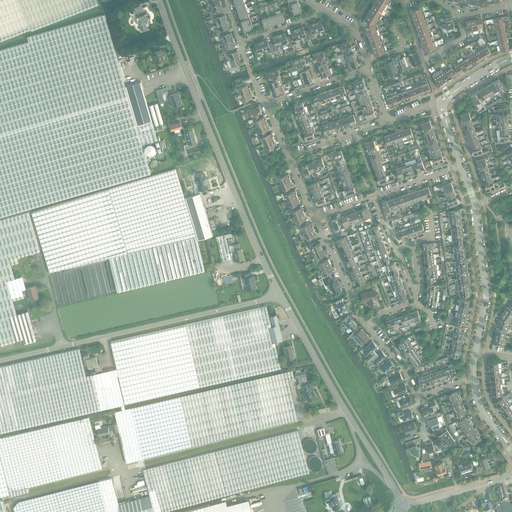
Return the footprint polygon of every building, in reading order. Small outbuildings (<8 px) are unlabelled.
[(0,0),(0,40),(30,29),(31,31),(99,5),(96,0),(0,0)] [(379,27),(380,19),(379,18),(390,0),(376,0),(376,1),(375,0),(374,0),(373,4),(374,4),(370,11),(369,10),(363,20),(361,19),(359,20),(359,21),(359,23),(360,23),(362,23),(366,34),(368,33),(370,41),(369,41),(370,45),(372,45),(374,52),(373,52),(373,55),(386,50),(378,28),(379,27)] [(301,11),(298,1),(289,4),(293,14),(301,11)] [(137,18),(136,18),(135,19),(135,20),(135,22),(136,22),(137,23),(138,22),(139,26),(141,26),(142,31),(147,30),(146,24),(151,22),(147,10),(142,12),(141,10),(142,9),(140,3),(132,5),(135,12),(136,11),(137,14),(135,14),(137,18)] [(209,12),(211,16),(219,14),(218,11),(222,9),(220,3),(211,6),(212,11),(209,12)] [(436,47),(432,35),(434,35),(433,31),(431,32),(422,7),(414,10),(414,8),(409,10),(424,52),(426,51),(428,50),(429,54),(440,47),(440,46),(436,47)] [(275,12),(276,14),(279,23),(284,21),(280,10),(275,12)] [(150,173),(142,144),(125,86),(104,14),(27,37),(28,41),(0,49),(0,217),(4,216),(30,208),(150,173)] [(215,20),(217,24),(227,21),(225,15),(220,16),(219,14),(211,16),(212,21),(215,20)] [(244,31),(253,28),(249,17),(241,20),(244,31)] [(446,31),(455,28),(453,22),(452,22),(452,21),(453,21),(451,17),(445,19),(446,23),(441,25),(442,28),(445,27),(446,31)] [(215,30),(217,34),(225,32),(224,29),(229,27),(227,21),(217,24),(219,29),(215,30)] [(321,21),(315,23),(318,32),(322,31),(324,34),(328,32),(325,24),(322,25),(321,21)] [(310,30),(307,31),(310,39),(314,37),(313,34),(318,32),(315,23),(308,25),(310,30)] [(306,40),(310,39),(307,31),(304,32),(303,27),(297,29),(300,39),(304,37),(306,40)] [(292,36),(289,37),(292,45),(293,48),(298,47),(295,40),(300,39),(297,29),(290,31),(292,36)] [(222,38),(223,42),(233,39),(231,33),(226,34),(225,32),(217,34),(219,39),(222,38)] [(285,33),(279,35),(282,45),(286,43),(288,47),(292,45),(289,37),(286,38),(285,33)] [(274,42),(271,43),(274,51),(278,50),(277,47),(282,45),(279,35),(272,37),(274,42)] [(445,40),(447,43),(456,39),(454,35),(445,40)] [(222,48),(223,52),(231,50),(230,47),(235,45),(233,39),(223,42),(225,47),(222,48)] [(267,39),(261,42),(264,51),(268,50),(270,53),(274,51),(271,43),(268,44),(267,39)] [(343,52),(343,54),(347,53),(350,52),(353,50),(352,48),(353,48),(351,41),(340,45),(343,52)] [(259,53),(264,51),(261,42),(254,44),(256,49),(253,50),(256,58),(260,56),(259,53)] [(486,46),(481,49),(486,56),(491,53),(490,51),(488,49),(486,46)] [(481,49),(477,51),(481,59),(486,56),(481,49)] [(155,63),(164,60),(161,50),(152,53),(155,63)] [(228,56),(230,60),(239,57),(237,51),(232,52),(231,50),(223,52),(225,57),(228,56)] [(323,61),(328,59),(327,56),(325,57),(323,51),(312,55),(313,59),(314,58),(315,61),(318,60),(319,62),(323,61)] [(477,51),(472,54),(477,62),(481,59),(477,51)] [(343,63),(346,62),(356,59),(355,56),(352,57),(350,52),(347,53),(343,54),(341,55),(340,55),(343,63)] [(412,55),(409,56),(412,65),(420,63),(416,52),(412,53),(412,55)] [(472,54),(467,57),(472,65),(477,62),(472,54)] [(413,68),(412,65),(409,56),(398,60),(403,72),(413,68)] [(241,63),(239,57),(230,60),(227,61),(231,71),(236,69),(238,68),(237,65),(241,63)] [(294,61),(297,70),(300,69),(304,68),(303,65),(306,64),(305,62),(306,61),(305,57),(294,61)] [(394,65),(398,63),(395,57),(392,59),(392,61),(384,64),(388,75),(397,72),(394,65)] [(467,57),(463,60),(467,68),(472,65),(467,57)] [(317,66),(319,72),(329,68),(327,63),(329,62),(328,59),(323,61),(323,64),(317,66)] [(358,65),(356,59),(346,62),(348,68),(349,71),(353,70),(352,67),(358,65)] [(463,60),(458,63),(463,70),(467,68),(463,60)] [(458,73),(463,70),(458,63),(453,66),(458,73)] [(449,68),(447,69),(452,77),(457,74),(451,64),(448,66),(449,68)] [(332,77),(329,68),(319,72),(321,78),(328,75),(329,78),(332,77)] [(298,73),(300,78),(310,75),(308,69),(301,72),(300,69),(297,70),(298,73)] [(447,69),(443,72),(447,80),(452,77),(447,69)] [(273,79),(274,81),(281,79),(282,79),(281,75),(280,76),(278,70),(267,74),(268,78),(269,77),(270,80),(273,79)] [(443,83),(438,75),(437,72),(432,75),(433,78),(438,86),(443,83)] [(443,72),(438,75),(443,83),(447,80),(443,72)] [(310,75),(300,78),(297,80),(300,88),(306,86),(305,83),(312,81),(310,75)] [(271,82),(273,88),(283,85),(281,79),(274,81),(271,82)] [(499,79),(494,82),(499,90),(503,87),(505,90),(507,89),(502,81),(501,82),(499,79)] [(355,85),(356,88),(365,86),(363,80),(359,81),(359,80),(350,83),(351,86),(355,85)] [(154,141),(157,140),(152,120),(141,81),(125,86),(142,144),(154,141)] [(427,82),(422,84),(425,92),(430,90),(427,82)] [(494,82),(489,85),(494,92),(499,90),(494,82)] [(239,88),(241,93),(250,90),(249,87),(250,87),(249,84),(244,86),(243,83),(236,85),(237,88),(239,88)] [(422,84),(417,86),(420,94),(425,92),(422,84)] [(285,90),(283,85),(273,88),(275,94),(281,92),(282,94),(289,92),(288,89),(285,90)] [(343,85),(338,87),(341,96),(346,94),(343,85)] [(411,85),(406,87),(410,98),(415,96),(412,88),(411,85)] [(489,85),(485,88),(491,97),(495,95),(494,92),(489,85)] [(355,95),(358,94),(366,91),(365,86),(356,88),(353,89),(355,95)] [(417,86),(412,88),(415,96),(420,94),(417,86)] [(167,87),(156,91),(160,104),(163,103),(165,102),(162,93),(168,91),(167,87)] [(338,87),(333,89),(336,98),(336,100),(342,98),(341,96),(338,87)] [(405,100),(410,98),(406,87),(401,89),(401,91),(405,100)] [(480,90),(485,98),(486,100),(491,97),(485,88),(480,90)] [(333,89),(328,91),(331,99),(336,98),(333,89)] [(252,93),(250,90),(241,93),(243,99),(241,99),(242,103),(249,100),(248,97),(253,96),(252,93)] [(480,90),(475,93),(480,101),(485,98),(480,90)] [(328,91),(323,93),(326,101),(331,99),(328,91)] [(358,94),(360,99),(368,96),(366,91),(358,94)] [(396,91),(391,93),(395,104),(400,102),(396,93),(396,91)] [(400,102),(405,100),(401,91),(396,93),(400,102)] [(173,107),(182,104),(178,93),(169,95),(173,107)] [(323,93),(317,94),(320,103),(326,101),(323,93)] [(389,106),(395,104),(391,93),(385,95),(389,106)] [(476,104),(480,101),(475,93),(471,96),(472,99),(471,100),(476,108),(478,107),(476,104)] [(321,105),(320,103),(317,94),(312,96),(315,105),(318,104),(319,106),(321,105)] [(360,99),(361,104),(370,101),(368,96),(360,99)] [(294,104),(295,110),(304,107),(302,102),(305,101),(304,99),(296,102),(297,103),(294,104)] [(361,104),(363,109),(372,106),(370,101),(361,104)] [(250,111),(253,119),(259,116),(258,113),(261,112),(260,110),(261,109),(260,106),(251,110),(250,108),(246,110),(247,112),(250,111)] [(297,115),(306,112),(308,111),(306,106),(304,107),(295,110),(297,115)] [(363,109),(365,114),(374,111),(372,106),(363,109)] [(460,114),(462,120),(470,117),(468,112),(472,111),(471,109),(463,112),(463,113),(460,114)] [(375,116),(374,111),(365,114),(367,119),(364,120),(365,122),(373,119),(372,118),(375,116)] [(297,115),(299,120),(308,117),(306,112),(297,115)] [(342,115),(343,118),(346,126),(351,125),(348,116),(347,114),(342,115)] [(356,123),(354,118),(353,114),(348,116),(351,125),(356,123)] [(255,121),(257,126),(267,123),(266,119),(265,117),(260,119),(259,116),(253,119),(248,120),(249,123),(255,121)] [(299,120),(301,125),(309,122),(309,120),(311,119),(310,116),(308,117),(299,120)] [(332,119),(333,122),(336,130),(341,128),(338,120),(337,117),(332,119)] [(462,120),(463,125),(472,122),(470,117),(462,120)] [(343,118),(338,120),(341,128),(346,126),(343,118)] [(421,124),(423,129),(431,126),(429,120),(426,121),(425,120),(417,123),(417,125),(421,124)] [(331,132),(328,123),(327,121),(321,123),(322,125),(325,134),(331,132)] [(180,122),(170,125),(171,130),(172,130),(174,129),(175,133),(180,131),(179,128),(182,127),(181,127),(180,122)] [(301,125),(303,130),(311,127),(309,122),(301,125)] [(333,122),(328,123),(331,132),(336,130),(333,122)] [(463,125),(465,130),(474,127),(472,122),(463,125)] [(258,132),(259,135),(266,133),(265,130),(270,128),(269,125),(268,126),(267,123),(257,126),(260,132),(258,132)] [(423,129),(424,134),(433,131),(431,126),(423,129)] [(304,135),(313,132),(315,132),(313,127),(311,127),(303,130),(304,135)] [(410,127),(405,129),(409,141),(414,139),(410,127)] [(465,130),(467,135),(475,132),(474,127),(465,130)] [(192,129),(184,132),(188,144),(196,142),(192,129)] [(405,129),(399,131),(404,142),(409,141),(405,129)] [(399,131),(394,133),(398,144),(404,142),(399,131)] [(424,134),(426,139),(435,136),(433,131),(424,134)] [(315,137),(313,132),(304,135),(306,141),(310,139),(310,141),(320,138),(319,136),(315,137)] [(467,135),(469,140),(477,137),(475,132),(467,135)] [(262,138),(264,143),(274,139),(273,138),(274,138),(272,133),(267,135),(266,133),(259,135),(261,138),(262,138)] [(394,133),(389,134),(392,143),(393,145),(398,144),(394,133)] [(387,145),(392,143),(389,134),(384,136),(387,145)] [(509,141),(509,135),(500,136),(500,141),(497,141),(497,143),(506,143),(506,141),(509,141)] [(426,145),(428,144),(436,141),(435,136),(426,139),(424,140),(426,145)] [(365,143),(367,148),(375,145),(373,140),(376,139),(376,137),(368,140),(368,142),(365,143)] [(469,140),(470,145),(479,142),(477,137),(469,140)] [(275,142),(274,139),(264,143),(266,148),(265,149),(266,152),(273,149),(272,147),(277,145),(276,142),(275,142)] [(158,141),(157,140),(154,141),(155,143),(156,143),(158,151),(163,150),(160,141),(159,141),(158,141)] [(428,144),(430,149),(438,146),(436,141),(428,144)] [(470,145),(472,150),(481,147),(480,145),(482,144),(481,142),(479,142),(470,145)] [(157,150),(156,148),(156,147),(155,146),(153,145),(152,144),(150,144),(149,145),(148,145),(147,146),(146,148),(145,150),(145,152),(146,154),(147,155),(148,155),(150,156),(152,156),(153,155),(155,154),(156,153),(156,152),(156,151),(157,150)] [(368,153),(377,150),(379,149),(378,144),(375,145),(367,148),(368,153)] [(503,149),(506,153),(511,149),(511,146),(510,144),(507,146),(506,144),(499,149),(500,151),(503,149)] [(430,149),(432,154),(440,151),(438,146),(430,149)] [(481,147),(472,150),(474,156),(478,154),(478,156),(489,152),(489,150),(482,152),(481,147)] [(368,153),(370,158),(379,155),(377,150),(368,153)] [(169,156),(168,155),(168,154),(167,152),(165,151),(164,151),(163,151),(161,151),(159,152),(158,154),(158,156),(158,158),(159,160),(160,160),(161,161),(162,161),(163,162),(165,161),(167,160),(168,159),(168,158),(168,157),(169,156)] [(333,155),(334,160),(343,157),(341,151),(337,152),(337,151),(329,154),(330,156),(333,155)] [(432,154),(433,159),(442,156),(440,151),(432,154)] [(372,163),(380,161),(383,160),(381,155),(379,155),(370,158),(372,163)] [(476,160),(478,166),(486,163),(490,161),(487,155),(479,158),(479,159),(476,160)] [(444,162),(442,156),(433,159),(432,160),(433,165),(432,165),(432,167),(441,164),(440,163),(444,162)] [(325,166),(324,163),(321,157),(318,158),(318,159),(316,160),(321,171),(323,170),(322,167),(325,166)] [(335,162),(336,165),(346,161),(345,158),(343,159),(343,157),(334,160),(332,160),(333,163),(335,162)] [(420,157),(415,159),(419,170),(424,168),(420,157)] [(160,165),(160,164),(160,162),(159,162),(158,161),(157,160),(156,159),(154,159),(152,160),(151,161),(150,162),(149,162),(149,164),(149,165),(150,167),(151,168),(152,169),(153,170),(154,170),(156,170),(157,169),(158,169),(159,168),(159,167),(160,165)] [(415,159),(410,161),(414,172),(419,170),(415,159)] [(316,160),(311,162),(315,170),(316,173),(321,171),(316,160)] [(336,165),(338,170),(346,167),(345,164),(347,164),(346,161),(336,165)] [(372,163),(374,169),(382,166),(380,161),(372,163)] [(405,163),(409,174),(414,172),(410,161),(405,163)] [(310,173),(315,170),(311,162),(306,164),(310,173)] [(400,165),(401,167),(404,175),(409,174),(405,163),(403,163),(402,164),(401,164),(400,165)] [(478,166),(479,171),(488,168),(486,163),(478,166)] [(305,174),(310,173),(306,164),(301,166),(302,170),(301,170),(304,178),(306,177),(305,174)] [(374,169),(376,174),(384,171),(382,166),(374,169)] [(338,170),(340,175),(349,171),(348,168),(347,169),(346,167),(338,170)] [(398,177),(404,175),(401,167),(395,169),(398,177)] [(204,271),(197,240),(175,168),(31,212),(49,272),(109,257),(117,292),(204,271)] [(479,171),(481,176),(490,173),(488,168),(479,171)] [(340,175),(341,180),(350,177),(349,175),(350,174),(349,171),(340,175)] [(376,174),(377,179),(386,176),(384,171),(376,174)] [(195,180),(194,182),(195,184),(196,185),(197,184),(198,187),(194,188),(196,194),(200,193),(199,190),(211,187),(208,178),(206,178),(205,173),(195,176),(196,180),(195,180)] [(279,178),(281,184),(290,180),(289,176),(290,176),(289,174),(284,176),(283,173),(276,176),(277,179),(279,178)] [(481,176),(483,181),(491,178),(490,173),(481,176)] [(388,181),(386,176),(377,179),(379,184),(383,183),(383,184),(391,182),(391,180),(388,181)] [(341,180),(343,185),(352,182),(350,177),(341,180)] [(483,181),(485,186),(493,183),(491,178),(483,181)] [(282,190),(283,193),(289,190),(288,187),(293,185),(292,183),(290,180),(281,184),(283,189),(282,190)] [(310,185),(312,190),(320,187),(319,184),(321,183),(320,181),(310,185)] [(343,185),(345,190),(353,187),(352,182),(343,185)] [(442,191),(444,191),(453,188),(451,182),(448,183),(447,182),(438,185),(439,187),(441,187),(442,191)] [(495,188),(493,183),(485,186),(487,191),(490,190),(491,192),(499,189),(499,187),(495,188)] [(428,186),(423,188),(426,199),(432,197),(431,195),(428,186)] [(314,195),(322,192),(324,191),(323,189),(321,190),(320,187),(312,190),(314,195)] [(355,192),(353,187),(345,190),(342,191),(344,198),(352,195),(352,194),(355,192)] [(418,190),(421,199),(421,201),(426,199),(423,188),(418,190)] [(444,191),(446,196),(455,193),(453,188),(444,191)] [(285,195),(288,200),(297,196),(296,193),(295,191),(291,193),(289,190),(283,193),(284,195),(285,195)] [(418,190),(413,192),(417,204),(418,203),(417,200),(421,199),(418,190)] [(314,195),(316,200),(324,197),(322,192),(314,195)] [(413,192),(407,194),(411,202),(414,201),(415,204),(417,204),(413,192)] [(201,193),(185,197),(198,240),(213,236),(201,193)] [(446,196),(448,201),(456,198),(455,193),(446,196)] [(407,194),(402,196),(407,207),(406,205),(411,204),(411,202),(407,194)] [(289,206),(290,209),(296,206),(295,204),(300,202),(299,199),(299,200),(297,196),(288,200),(290,206),(289,206)] [(402,196),(397,197),(400,206),(404,205),(405,208),(407,207),(402,196)] [(326,202),(324,197),(316,200),(318,205),(321,204),(322,206),(330,202),(329,200),(326,202)] [(397,197),(392,199),(396,211),(398,210),(397,207),(400,206),(397,197)] [(458,203),(456,198),(448,201),(450,206),(446,207),(447,209),(456,206),(455,204),(458,203)] [(392,199),(387,201),(390,209),(394,208),(395,212),(396,211),(392,199)] [(386,211),(390,209),(387,201),(382,203),(383,206),(381,207),(385,216),(388,215),(386,211)] [(293,217),(293,218),(304,213),(303,210),(302,207),(297,209),(296,206),(290,209),(291,212),(292,212),(294,217),(293,217)] [(367,208),(362,210),(365,218),(366,221),(373,219),(370,211),(369,211),(367,208)] [(359,209),(356,210),(361,223),(363,223),(362,219),(365,218),(362,210),(359,211),(359,209)] [(359,224),(361,223),(356,210),(354,211),(354,212),(352,213),(355,222),(358,221),(359,224)] [(30,212),(0,220),(0,344),(23,338),(25,345),(37,341),(29,312),(17,315),(13,301),(25,298),(23,290),(27,289),(23,277),(15,279),(11,265),(19,263),(18,258),(41,252),(30,212)] [(296,224),(296,226),(303,223),(302,221),(307,218),(306,216),(305,216),(304,213),(293,218),(296,224)] [(349,213),(346,214),(351,227),(352,226),(351,223),(355,222),(352,213),(349,214),(349,213)] [(344,216),(341,217),(344,225),(348,224),(349,227),(351,227),(346,214),(344,215),(344,216)] [(341,217),(336,219),(339,227),(340,229),(345,228),(344,225),(341,217)] [(335,229),(339,227),(336,219),(331,220),(332,224),(331,224),(334,233),(337,232),(335,229)] [(409,222),(410,222),(413,233),(418,231),(415,223),(415,220),(409,222)] [(421,221),(415,223),(418,231),(424,229),(421,221)] [(405,224),(405,225),(408,235),(413,233),(410,222),(405,224)] [(304,226),(303,223),(296,226),(298,229),(302,227),(304,232),(314,229),(312,225),(313,225),(312,223),(304,226)] [(403,227),(400,228),(403,237),(408,235),(405,225),(402,225),(403,227)] [(369,229),(371,234),(379,231),(377,226),(369,229)] [(398,238),(403,237),(400,228),(395,230),(398,238)] [(315,232),(314,229),(304,232),(303,233),(306,241),(313,239),(312,236),(317,234),(316,232),(315,232)] [(370,240),(372,239),(381,236),(379,231),(371,234),(368,235),(370,240)] [(225,235),(216,237),(221,261),(231,259),(226,238),(225,235)] [(336,241),(339,246),(349,241),(347,236),(345,237),(336,241)] [(372,239),(374,244),(383,241),(381,236),(372,239)] [(339,246),(341,251),(351,246),(352,246),(349,241),(339,246)] [(374,244),(376,249),(385,246),(383,241),(374,244)] [(310,247),(313,252),(322,248),(321,246),(322,245),(320,242),(316,244),(314,242),(307,245),(309,248),(310,247)] [(236,261),(243,259),(241,248),(239,249),(238,244),(233,245),(234,250),(233,250),(236,261)] [(341,251),(343,256),(353,251),(351,246),(341,251)] [(376,249),(378,254),(386,251),(385,246),(376,249)] [(313,259),(315,261),(322,258),(321,255),(325,253),(324,250),(323,250),(322,248),(313,252),(315,257),(313,258),(313,259)] [(345,261),(354,257),(356,256),(353,251),(343,256),(345,261)] [(375,255),(377,260),(388,256),(386,251),(378,254),(375,255)] [(390,262),(388,256),(377,260),(379,266),(390,262)] [(345,261),(348,266),(356,262),(354,257),(345,261)] [(317,264),(320,269),(330,264),(328,259),(323,261),(322,258),(315,261),(316,264),(317,264)] [(350,271),(358,267),(360,266),(358,261),(356,262),(348,266),(350,271)] [(383,266),(385,271),(396,267),(394,262),(386,265),(383,266)] [(24,275),(31,273),(28,264),(21,266),(24,275)] [(333,270),(330,264),(320,269),(322,274),(321,275),(322,278),(330,274),(329,271),(333,270)] [(350,271),(352,275),(360,272),(358,267),(350,271)] [(387,276),(389,275),(398,272),(396,267),(385,271),(387,276)] [(352,275),(354,280),(362,277),(360,272),(352,275)] [(389,275),(391,280),(400,277),(398,272),(389,275)] [(247,291),(256,289),(255,284),(253,276),(250,276),(249,273),(241,275),(242,278),(244,278),(247,291)] [(224,277),(226,284),(234,282),(232,275),(224,277)] [(336,293),(341,291),(339,286),(338,286),(334,279),(332,281),(330,276),(323,279),(325,285),(328,284),(332,293),(331,293),(333,298),(337,296),(336,293)] [(365,282),(362,277),(354,280),(357,285),(365,282)] [(388,281),(390,286),(402,282),(400,277),(391,280),(388,281)] [(392,292),(392,291),(403,288),(402,282),(390,286),(392,292)] [(37,298),(39,297),(35,286),(27,288),(31,300),(36,298),(36,299),(37,299),(37,298)] [(394,297),(397,296),(405,293),(403,288),(392,291),(394,297)] [(371,309),(379,306),(376,295),(375,290),(361,294),(363,302),(369,301),(371,309)] [(407,298),(405,293),(397,296),(398,301),(407,298)] [(347,310),(350,309),(347,303),(344,304),(342,299),(336,302),(338,307),(335,308),(338,314),(341,313),(342,315),(348,313),(347,310)] [(460,299),(459,305),(469,307),(470,300),(460,299)] [(281,368),(275,342),(272,343),(268,327),(271,326),(266,306),(111,342),(125,403),(281,368)] [(417,311),(412,312),(416,323),(421,321),(420,318),(421,318),(420,315),(419,315),(417,311)] [(412,312),(407,314),(410,323),(411,325),(416,323),(412,312)] [(500,319),(498,322),(508,326),(511,321),(510,320),(511,317),(504,312),(500,317),(502,318),(500,320),(500,319)] [(407,314),(402,316),(405,324),(410,323),(407,314)] [(272,326),(271,326),(268,327),(272,343),(275,342),(283,340),(277,315),(270,317),(272,326)] [(351,331),(356,326),(357,325),(351,319),(350,319),(348,316),(342,322),(348,328),(348,329),(350,331),(351,331)] [(402,316),(397,318),(400,326),(400,329),(406,327),(405,324),(402,316)] [(397,318),(392,320),(395,328),(400,326),(397,318)] [(394,328),(395,328),(392,320),(386,321),(388,326),(387,326),(388,329),(389,329),(390,332),(395,330),(394,328)] [(507,332),(508,326),(498,322),(497,325),(498,325),(498,327),(496,327),(495,333),(505,335),(505,332),(507,332)] [(455,326),(454,332),(464,334),(465,327),(455,326)] [(355,330),(349,336),(352,338),(353,337),(361,346),(363,344),(369,338),(361,329),(357,332),(356,331),(355,330)] [(504,338),(505,335),(495,333),(494,340),(496,340),(495,343),(505,345),(506,339),(504,338)] [(398,344),(401,349),(409,344),(405,339),(398,344)] [(363,350),(367,354),(365,357),(367,360),(375,353),(373,350),(377,347),(372,341),(372,342),(363,350)] [(404,353),(412,348),(413,347),(410,343),(409,344),(401,349),(404,353)] [(292,345),(285,347),(287,359),(294,357),(292,345)] [(404,353),(407,358),(415,353),(412,348),(404,353)] [(79,349),(0,367),(0,433),(4,432),(106,408),(98,373),(86,375),(83,364),(79,349)] [(375,353),(367,360),(370,363),(371,362),(375,367),(377,365),(377,364),(386,356),(386,357),(386,356),(381,351),(377,355),(375,353)] [(407,358),(410,362),(419,356),(416,352),(415,353),(407,358)] [(89,355),(83,356),(85,364),(87,363),(88,367),(93,366),(95,372),(101,370),(100,364),(98,365),(96,357),(90,358),(89,355)] [(422,361),(419,356),(410,362),(413,367),(422,361)] [(386,373),(395,365),(389,360),(385,364),(383,362),(377,367),(379,369),(381,368),(386,373)] [(453,363),(447,365),(451,375),(456,374),(453,363)] [(442,367),(443,369),(446,377),(451,375),(447,365),(442,367)] [(116,368),(98,373),(106,408),(124,404),(116,368)] [(437,368),(432,370),(436,381),(441,379),(438,371),(437,368)] [(443,369),(438,371),(441,379),(446,377),(443,369)] [(294,378),(292,370),(123,409),(123,408),(114,410),(119,432),(126,463),(135,460),(245,432),(297,419),(287,379),(294,378)] [(308,400),(316,396),(311,388),(313,387),(310,382),(305,384),(304,381),(306,380),(304,370),(294,372),(295,378),(298,377),(299,383),(297,384),(298,388),(302,385),(305,390),(304,391),(308,400)] [(427,372),(428,374),(431,383),(436,381),(432,370),(427,372)] [(392,384),(402,380),(399,372),(391,376),(390,373),(383,377),(384,379),(389,377),(392,384)] [(422,374),(423,376),(426,384),(431,383),(428,374),(427,372),(422,374)] [(420,386),(426,384),(423,376),(417,378),(420,386)] [(393,397),(396,396),(407,391),(404,384),(398,387),(397,385),(389,388),(393,397)] [(498,395),(499,398),(502,396),(501,395),(500,389),(492,390),(492,396),(498,395)] [(448,395),(450,400),(460,397),(459,393),(457,393),(457,392),(448,395)] [(395,398),(396,401),(399,407),(401,406),(402,406),(412,402),(409,396),(404,398),(402,395),(395,398)] [(495,403),(499,407),(506,402),(502,396),(499,398),(500,399),(495,403)] [(450,400),(452,406),(461,403),(460,402),(462,401),(460,397),(450,400)] [(430,406),(422,409),(424,416),(434,412),(432,408),(436,406),(434,400),(428,402),(430,406)] [(499,407),(502,412),(509,406),(506,402),(499,407)] [(452,406),(454,412),(464,408),(463,404),(461,405),(461,403),(452,406)] [(502,412),(505,416),(511,410),(511,408),(511,407),(511,406),(511,405),(509,406),(502,412)] [(466,412),(464,408),(454,412),(456,418),(464,415),(464,413),(466,412)] [(404,421),(413,418),(411,411),(404,413),(402,410),(396,412),(399,418),(402,417),(404,421)] [(441,416),(437,417),(438,417),(437,413),(427,417),(428,420),(426,421),(428,425),(431,424),(433,429),(440,427),(438,422),(439,421),(442,419),(441,416)] [(89,417),(24,432),(0,437),(0,497),(10,495),(10,496),(29,491),(28,487),(61,479),(102,468),(93,432),(89,417)] [(458,422),(461,427),(470,421),(468,417),(466,418),(465,417),(458,422)] [(461,427),(465,432),(472,427),(472,425),(473,424),(470,421),(461,427)] [(409,433),(416,430),(414,423),(404,427),(406,433),(404,433),(406,439),(412,437),(410,434),(409,433)] [(110,433),(109,432),(109,431),(112,430),(113,433),(118,431),(116,424),(111,425),(100,428),(100,424),(94,426),(95,429),(96,429),(98,436),(110,433)] [(454,441),(448,432),(447,430),(446,427),(436,430),(436,431),(437,430),(439,434),(440,435),(438,436),(444,443),(445,442),(448,445),(454,441)] [(465,432),(468,437),(477,431),(475,427),(473,428),(472,427),(465,432)] [(143,470),(149,495),(153,511),(163,511),(309,472),(298,430),(236,446),(143,470)] [(480,434),(477,431),(468,437),(472,442),(480,437),(478,435),(480,434)] [(420,447),(418,446),(417,446),(417,445),(416,443),(415,443),(414,440),(406,442),(407,446),(408,450),(410,449),(410,451),(411,452),(411,453),(412,453),(413,454),(413,453),(414,454),(416,454),(416,456),(420,456),(420,447)] [(338,441),(328,444),(331,453),(334,452),(335,452),(341,451),(338,441)] [(441,451),(434,444),(434,445),(433,446),(432,442),(425,444),(427,448),(425,448),(425,453),(422,453),(421,460),(430,457),(429,453),(439,449),(441,451)] [(491,461),(497,459),(494,451),(488,453),(490,456),(479,460),(483,469),(489,466),(486,461),(491,459),(491,461)] [(308,461),(310,471),(324,468),(322,458),(308,461)] [(472,466),(474,465),(472,460),(461,463),(458,465),(459,468),(461,472),(472,467),(472,466)] [(419,470),(431,467),(430,461),(418,463),(419,470)] [(438,475),(446,472),(442,462),(434,465),(438,475)] [(120,511),(118,503),(111,477),(97,481),(18,501),(13,507),(14,511),(120,511)] [(502,501),(508,500),(505,486),(499,487),(502,501)] [(331,492),(325,493),(326,497),(325,497),(327,503),(331,502),(333,509),(340,508),(337,494),(332,496),(331,492)] [(153,511),(149,495),(118,503),(120,511),(153,511)] [(488,502),(480,504),(482,509),(482,511),(491,511),(492,511),(490,503),(492,503),(490,495),(486,495),(488,502)] [(372,505),(369,496),(363,499),(366,507),(372,505)] [(0,500),(0,511),(205,511),(204,506),(182,511),(5,511),(3,502),(3,500),(0,500)] [(226,501),(204,506),(205,511),(251,511),(249,500),(227,505),(226,501)] [(511,511),(508,501),(495,504),(496,509),(497,511),(511,511)]
